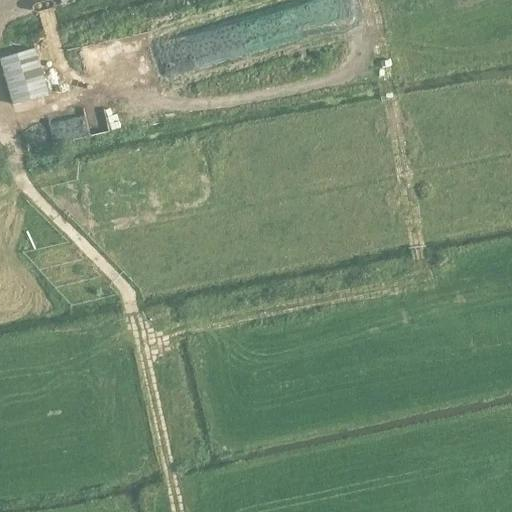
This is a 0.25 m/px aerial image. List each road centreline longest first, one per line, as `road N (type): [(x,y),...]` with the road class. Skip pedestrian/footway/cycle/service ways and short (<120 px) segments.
road 1 (track): [(142,339),(409,284),(423,274),(368,0)]
road 2 (track): [(178,511),(126,291),(18,176),(0,115)]
